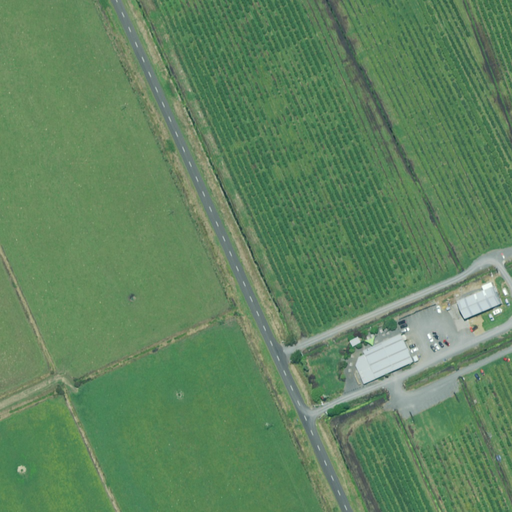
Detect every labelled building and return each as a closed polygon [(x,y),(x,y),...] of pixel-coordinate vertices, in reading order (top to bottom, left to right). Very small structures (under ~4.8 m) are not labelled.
[(505,285),(501,287),(506,299),(511,297),(505,285)] [(504,304),(497,287),(461,302),(468,319),(504,304)] [(372,376),(411,358),(398,331),(360,348),(361,352),(372,376)] [(363,342),(361,337),(352,342),(354,347),(363,342)] [(362,381),(372,376),(361,352),(355,354),(353,362),(362,381)]
